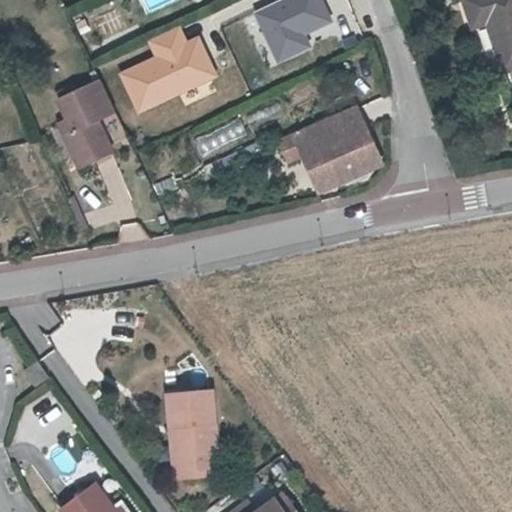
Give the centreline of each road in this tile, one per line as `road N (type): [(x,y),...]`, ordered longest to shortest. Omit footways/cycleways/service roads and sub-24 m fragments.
road 1 (residential): [(433,203),(0,285)]
road 2 (residential): [(376,0),(402,62),(433,203)]
